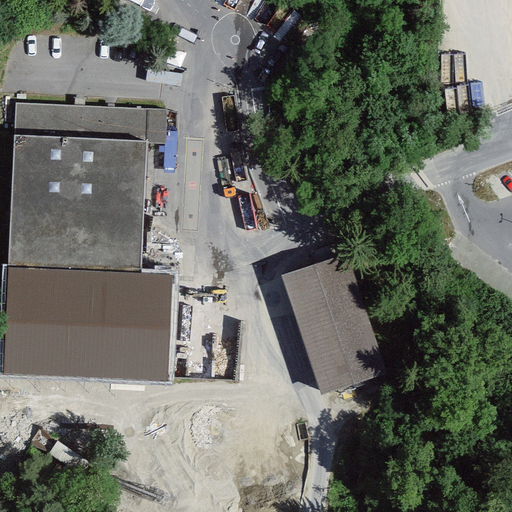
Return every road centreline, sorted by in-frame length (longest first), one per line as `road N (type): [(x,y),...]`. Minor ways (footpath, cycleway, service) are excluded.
road 1 (residential): [(511,146),(400,182),(273,248)]
road 2 (unknown): [(282,244),(253,261),(230,239),(207,125),(226,55)]
road 3 (unknown): [(282,244),(261,118),(226,55)]
road 4 (unknown): [(511,121),(480,0)]
